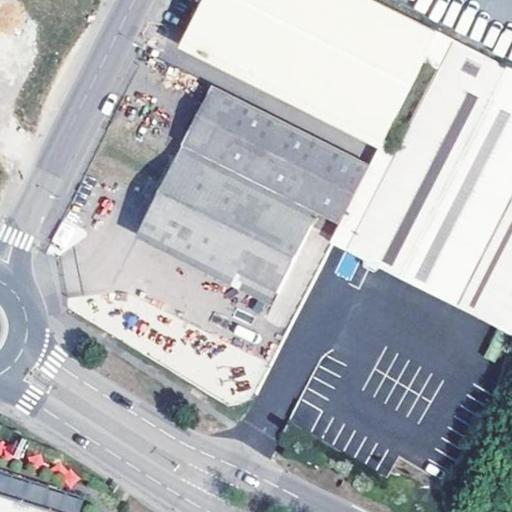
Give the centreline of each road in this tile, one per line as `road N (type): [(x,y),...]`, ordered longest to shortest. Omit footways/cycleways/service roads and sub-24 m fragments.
road 1 (secondary): [(325,511),(193,448),(26,339)]
road 2 (unclassified): [(15,237),(134,0)]
road 3 (secondary): [(0,379),(210,511)]
